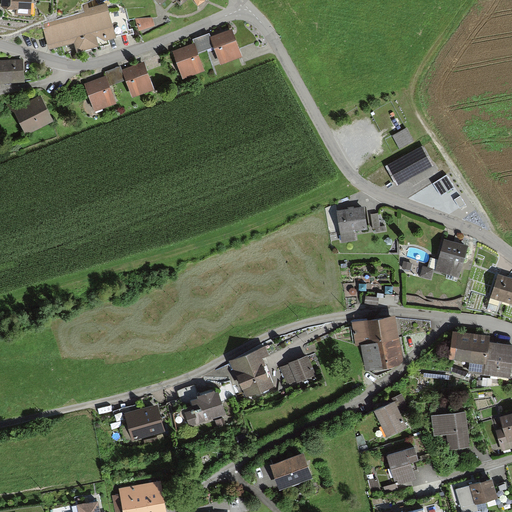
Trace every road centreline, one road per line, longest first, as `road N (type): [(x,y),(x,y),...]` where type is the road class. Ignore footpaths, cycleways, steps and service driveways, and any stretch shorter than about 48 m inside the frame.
road 1 (residential): [(440,315),(391,310),(303,319),(161,384),(0,421)]
road 2 (residential): [(511,255),(361,183),(338,161),(245,7)]
road 3 (residential): [(440,315),(419,348),(365,395),(227,465),(172,511)]
road 4 (residential): [(245,7),(79,65)]
